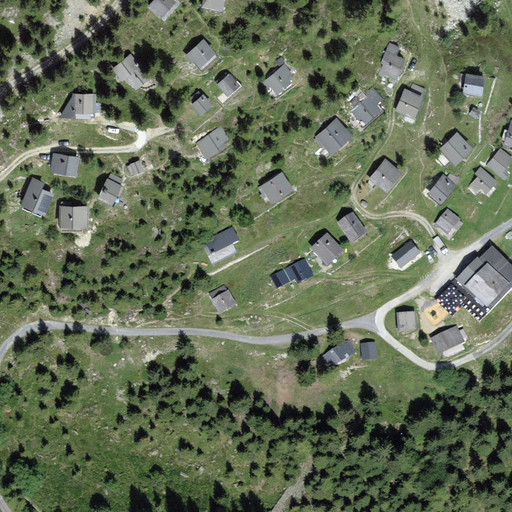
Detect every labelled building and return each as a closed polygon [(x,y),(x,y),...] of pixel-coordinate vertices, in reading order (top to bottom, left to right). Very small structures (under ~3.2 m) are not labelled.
[(174,3),(170,0),(155,0),(149,7),(161,18),(174,3)] [(223,0),(204,0),(203,6),(222,10),(223,0)] [(215,54),(204,41),(187,56),(193,62),(196,60),(201,65),(215,54)] [(399,48),(390,44),(382,63),(385,64),(381,73),(397,79),(405,60),(396,56),(399,48)] [(115,68),(124,79),(127,77),(136,89),(152,76),(143,64),(139,67),(130,56),(115,68)] [(292,75),(285,66),(265,82),(270,88),(273,86),(278,93),(292,82),(289,78),(292,75)] [(239,85),(230,75),(218,85),(227,95),(239,85)] [(484,77),(468,75),(465,93),(481,95),(484,77)] [(422,96),(405,90),(398,111),(414,117),(422,96)] [(381,99),(375,93),(353,111),(359,118),(362,116),(366,121),(380,110),(375,104),(381,99)] [(94,95),(75,95),(74,115),(93,115),(94,95)] [(212,106),(203,96),(193,104),(202,115),(212,106)] [(350,135),(337,119),(315,138),(323,148),(326,145),(331,151),(350,135)] [(227,138),(220,128),(197,143),(207,158),(225,146),(222,142),(227,138)] [(472,148),(458,134),(442,150),(456,164),(472,148)] [(511,159),(511,158),(501,149),(488,165),(504,179),(507,175),(502,171),(511,159)] [(78,158),(55,155),(53,171),(75,175),(78,158)] [(401,172),(386,160),(372,178),(386,190),(401,172)] [(144,170),(140,161),(131,164),(131,166),(128,167),(131,173),(134,172),(134,174),(144,170)] [(497,181),(481,168),(476,174),(479,177),(469,188),(477,195),(482,190),(486,193),(491,188),(497,181)] [(292,189),(282,173),(259,188),(266,199),(269,196),(272,201),(292,189)] [(455,185),(444,177),(430,195),(441,203),(455,185)] [(43,183),(33,179),(22,204),(44,214),(52,194),(40,189),(43,183)] [(121,186),(108,179),(99,198),(111,204),(121,186)] [(87,208),(61,208),(61,227),(87,227),(87,208)] [(459,219),(448,210),(436,225),(448,234),(454,225),(459,219)] [(365,231),(353,213),(339,222),(352,240),(365,231)] [(238,240),(232,228),(208,241),(210,246),(206,248),(213,262),(236,251),(232,243),(238,240)] [(342,250),(327,234),(313,247),(328,263),(342,250)] [(419,252),(410,242),(393,256),(401,266),(419,252)] [(466,285),(491,308),(510,288),(511,285),(511,265),(492,247),(480,260),(478,258),(459,278),(466,285)] [(313,274),(305,259),(290,266),(272,276),(277,286),(296,277),(298,281),(313,274)] [(235,303),(224,285),(210,293),(221,311),(235,303)] [(415,312),(398,314),(399,329),(416,327),(415,312)] [(456,327),(433,338),(440,352),(463,341),(456,327)] [(354,352),(349,342),(326,355),(331,365),(354,352)] [(374,342),(362,344),(364,358),(376,357),(374,342)]
